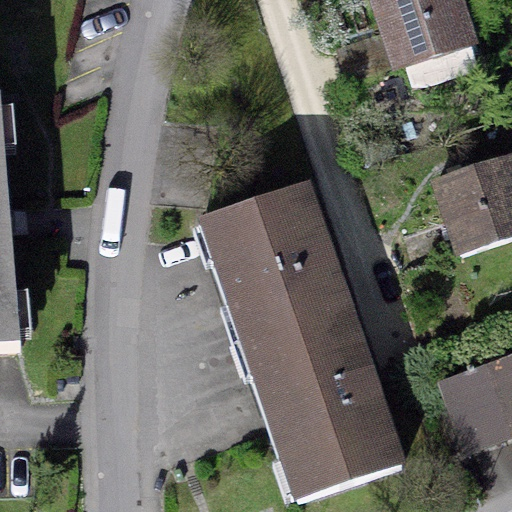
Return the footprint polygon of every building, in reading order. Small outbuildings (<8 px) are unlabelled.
[(402,75),(474,48),(455,0),(393,0),(377,6),(402,75)] [(0,130),(0,366),(20,365),(0,130)] [(511,184),(506,168),(433,195),(456,259),(511,238),(511,184)] [(205,234),(249,366),(340,336),(296,204),(205,234)] [(387,473),(340,336),(249,366),(296,504),(387,473)] [(511,442),(511,368),(441,392),(463,459),(511,442)]
